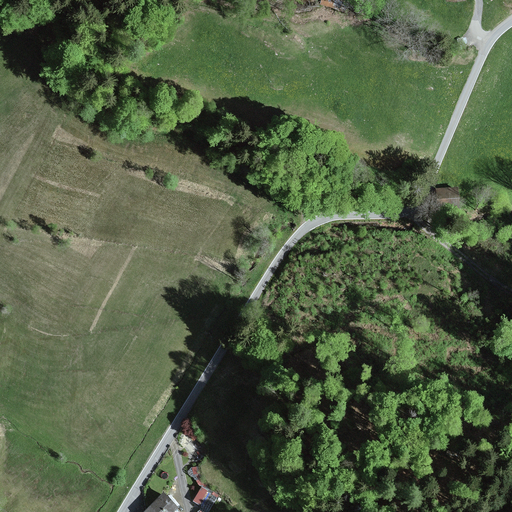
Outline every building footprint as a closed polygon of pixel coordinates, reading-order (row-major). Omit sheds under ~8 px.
[(344,3),(335,0),(321,0),(320,4),(341,11),(344,3)] [(462,37),(456,39),(459,47),(465,46),(462,37)] [(459,210),(458,186),(434,187),(435,211),(459,210)] [(195,431),(189,435),(194,441),(200,437),(195,431)] [(163,493),(144,511),(174,511),(178,509),(163,493)] [(212,493),(206,502),(212,506),(218,497),(212,493)] [(207,511),(212,506),(206,502),(198,511),(207,511)]
